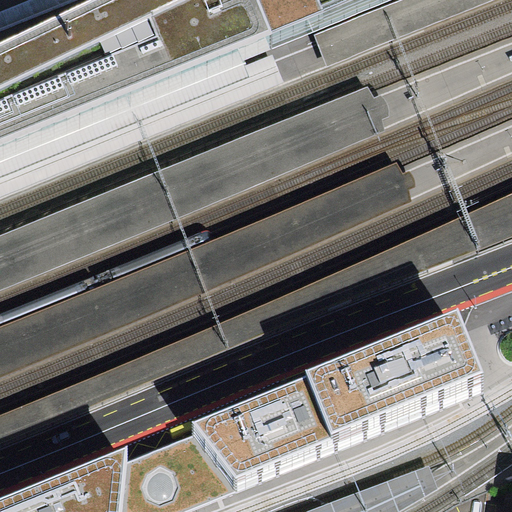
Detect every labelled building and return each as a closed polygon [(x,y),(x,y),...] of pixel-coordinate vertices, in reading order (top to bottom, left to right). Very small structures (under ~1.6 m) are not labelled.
[(0,163),(81,131),(274,47),(254,0),(132,0),(89,22),(0,62),(0,163)] [(254,0),(274,47),(280,44),(321,28),(388,0),(254,0)] [(403,0),(315,35),(327,66),(493,0),(403,0)] [(0,290),(5,289),(386,133),(383,121),(390,119),(390,113),(390,109),(388,105),(385,101),(381,98),(375,101),(369,90),(117,191),(0,238),(0,290)] [(0,331),(0,381),(144,323),(234,283),(413,205),(411,193),(417,191),(416,184),(415,180),(411,175),(404,178),(398,166),(279,218),(157,268),(37,317),(0,331)] [(0,443),(311,321),(511,242),(511,193),(475,211),(347,269),(227,321),(82,382),(0,415),(0,443)] [(461,330),(199,435),(228,508),(491,403),(461,330)] [(199,435),(132,469),(128,511),(218,511),(228,508),(199,435)] [(128,511),(132,469),(24,511),(128,511)]
